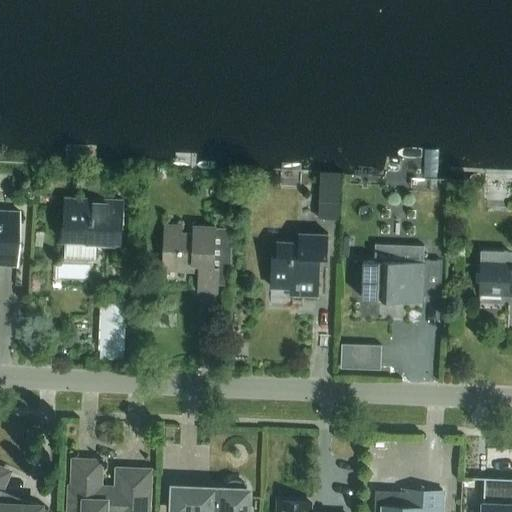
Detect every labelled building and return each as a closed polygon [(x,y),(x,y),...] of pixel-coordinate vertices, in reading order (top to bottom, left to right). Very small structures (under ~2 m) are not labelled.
[(321,176),(321,178),(319,218),(341,219),(343,177),(321,176)] [(121,243),(122,212),(122,199),(67,196),(66,210),(65,241),(121,243)] [(0,263),(18,264),(21,212),(0,210),(0,263)] [(214,210),(214,220),(231,220),(231,211),(214,210)] [(232,235),(216,234),(216,227),(165,225),(163,267),(199,269),(198,291),(218,292),(219,268),(231,269),(232,235)] [(272,255),(271,287),(291,287),(291,295),(319,296),(320,257),(328,257),(329,234),(299,233),(299,242),(278,241),(277,255),(272,255)] [(511,250),(482,250),(482,263),(481,293),(511,294),(511,250)] [(364,261),(362,298),(394,299),(394,296),(401,296),(400,299),(424,300),(424,297),(442,297),(443,264),(424,263),(424,253),(375,251),(374,262),(364,261)] [(102,303),(101,349),(126,350),(127,329),(125,329),(126,304),(102,303)] [(356,348),(340,347),(340,368),(356,369),(356,348)] [(71,486),(70,511),(148,511),(151,471),(119,469),(118,489),(116,488),(114,491),(105,490),(103,488),(101,488),(102,461),(75,460),(74,487),(71,486)] [(0,467),(0,511),(48,511),(49,509),(32,502),(30,507),(0,494),(0,484),(6,470),(0,467)] [(511,511),(511,479),(475,478),(475,479),(485,479),(483,511),(511,511)] [(242,481),(241,480),(239,479),(237,479),(235,479),(233,479),(231,480),(230,481),(228,482),(227,483),(225,485),(224,486),(224,488),(223,490),(223,492),(215,491),(215,489),(175,488),(174,511),(248,511),(249,492),(249,490),(249,488),(248,486),(247,485),(246,483),(244,482),(242,481)] [(376,495),(375,511),(422,511),(424,489),(405,488),(404,506),(394,505),(395,496),(376,495)] [(279,501),(278,511),(311,511),(312,502),(279,501)]
